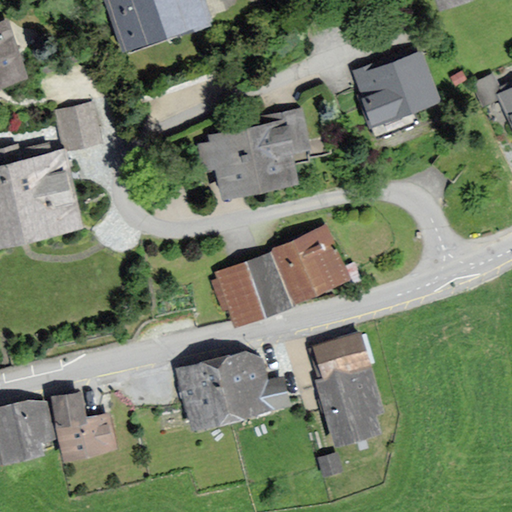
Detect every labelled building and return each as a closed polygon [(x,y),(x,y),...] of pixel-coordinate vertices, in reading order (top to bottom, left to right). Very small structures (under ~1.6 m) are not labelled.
[(200,0),(110,0),(128,51),(209,23),(200,0)] [(19,21),(0,26),(0,96),(37,87),(19,21)] [(436,46),(357,78),(381,138),(460,107),(436,46)] [(63,144),(98,140),(93,101),(59,105),(63,144)] [(310,120),(214,139),(215,146),(204,148),(209,174),(224,171),(230,200),(307,185),(301,154),(316,151),(310,120)] [(72,145),(0,159),(0,249),(90,230),(72,145)] [(213,267),(236,321),(352,273),(330,219),(213,267)] [(369,329),(317,342),(342,440),(394,426),(369,329)] [(261,342),(175,365),(193,429),(296,401),(288,375),(271,379),(261,342)] [(86,381),(55,391),(75,457),(120,443),(110,410),(96,414),(86,381)] [(0,462),(61,447),(47,392),(0,403),(0,462)]
